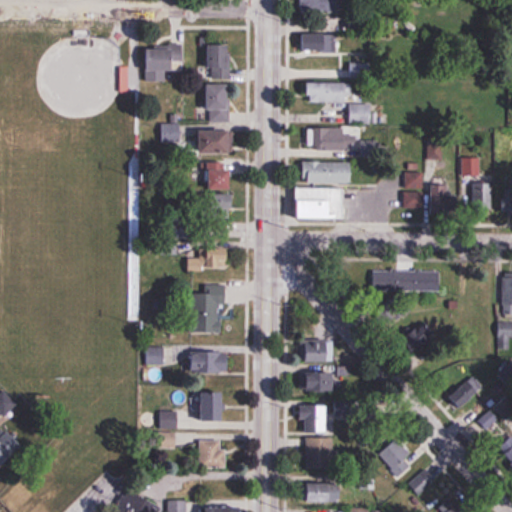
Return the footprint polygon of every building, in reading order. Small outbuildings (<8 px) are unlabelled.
[(338,34),(302,34),(302,53),(338,53),(338,34)] [(211,79),(231,79),(231,45),(211,45),(211,79)] [(184,71),(184,47),(147,46),(147,82),(167,82),(167,71),(184,71)] [(353,84),(309,83),(309,103),(353,103),(353,84)] [(209,122),(231,122),(231,85),(209,85),(209,122)] [(373,124),(373,105),(350,105),(350,124),(373,124)] [(346,128),(310,128),(310,150),(357,150),(357,139),(346,139),(346,128)] [(201,153),(234,153),(234,131),(201,131),(201,153)] [(464,176),(475,176),(474,205),(493,205),(493,177),(481,177),(481,160),(464,160),(464,176)] [(354,162),(304,162),(304,183),(354,183),(354,162)] [(211,166),(211,189),(233,189),(233,166),(211,166)] [(442,213),(459,213),(459,188),(456,188),(456,172),(442,172),(442,213)] [(425,173),(406,173),(406,209),(425,209),(425,173)] [(511,178),(503,178),(503,211),(511,211),(511,178)] [(300,219),(345,219),(345,188),(300,188),(300,219)] [(189,270),(231,270),(231,249),(198,249),(198,256),(189,256),(189,270)] [(441,291),(441,271),(406,271),(406,291),(441,291)] [(191,292),(191,333),(222,333),(221,303),(226,303),(226,292),(191,292)] [(511,322),(497,322),(497,349),(510,349),(510,339),(511,338),(511,322)] [(409,357),(426,356),(425,341),(432,341),(431,324),(407,326),(409,357)] [(334,340),(307,340),(307,362),(334,362),(334,340)] [(146,363),(167,363),(167,348),(146,348),(146,363)] [(231,351),(192,351),(192,373),(231,373),(231,351)] [(302,374),(302,394),(336,394),(336,374),(302,374)] [(462,410),(483,389),(472,377),(450,398),(462,410)] [(226,392),(204,392),(204,421),(226,421),(226,392)] [(479,417),(484,429),(502,422),(497,409),(479,417)] [(0,470),(27,446),(11,428),(0,437),(0,470)] [(511,435),(497,449),(511,464),(511,435)] [(416,455),(391,439),(379,460),(403,476),(416,455)] [(340,440),(306,440),(306,467),(340,467),(340,440)] [(201,441),(201,468),(226,468),(226,441),(201,441)] [(419,496),(436,480),(426,469),(409,485),(419,496)] [(308,504),(341,504),(341,484),(308,484),(308,504)] [(162,511),(163,511),(127,491),(116,511),(162,511)] [(437,511),(463,511),(450,498),(437,511)]
